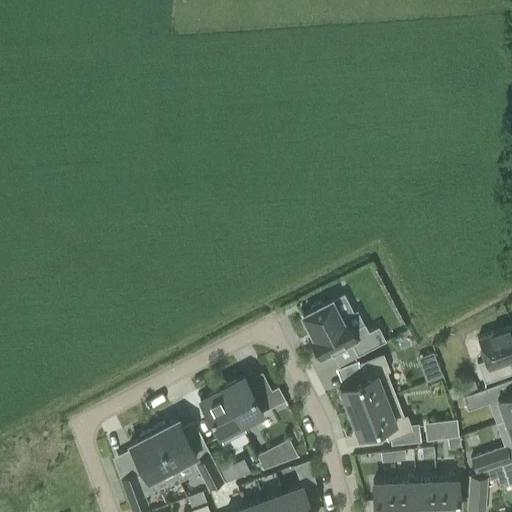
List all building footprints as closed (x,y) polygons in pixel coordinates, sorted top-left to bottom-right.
[(385,340),(377,325),(367,330),(363,322),(350,329),(343,316),(339,317),(330,299),(322,302),(318,301),(310,305),(309,310),(301,313),(316,341),(313,342),(312,342),(319,357),(349,341),(356,354),(385,340)] [(511,358),(511,324),(476,338),(484,359),(476,362),(483,382),(511,371),(511,370),(508,360),(511,358)] [(339,388),(348,411),(394,393),(385,371),(389,370),(382,352),(357,362),(363,378),(339,388)] [(221,387),(239,422),(240,422),(284,399),(277,384),(254,396),(243,375),(221,387)] [(221,387),(199,399),(222,442),(244,430),(240,422),(239,422),(221,387)] [(489,401),(484,387),(461,395),(466,409),(489,401)] [(511,416),(511,390),(496,396),(504,419),(511,416)] [(394,393),(348,411),(357,434),(381,425),(387,439),(412,429),(406,414),(402,415),(394,393)] [(195,453),(177,418),(164,424),(163,421),(151,427),(171,466),(170,466),(172,470),(188,462),(186,458),(195,453)] [(171,466),(151,427),(138,434),(140,437),(128,443),(142,470),(136,473),(135,471),(119,477),(131,509),(147,503),(143,494),(153,489),(149,482),(161,476),(159,472),(170,466),(171,466)] [(458,435),(446,437),(448,446),(460,444),(458,435)] [(262,466),(295,454),(288,437),(256,450),(262,466)] [(432,444),(420,446),(421,455),(433,454),(432,444)] [(510,460),(504,445),(469,457),(475,472),(500,463),(510,460)] [(403,448),(391,449),(392,459),(404,457),(403,448)] [(391,449),(379,450),(380,460),(392,459),(391,449)] [(216,465),(209,452),(193,460),(207,488),(223,479),(216,465)] [(228,458),(216,465),(223,479),(224,481),(237,476),(231,463),(228,458)] [(511,459),(510,460),(500,463),(507,483),(511,481),(511,459)] [(275,470),(280,484),(297,478),(292,464),(275,470)] [(434,478),(435,511),(456,511),(455,473),(433,473),(433,478),(434,478)] [(393,480),(394,511),(414,511),(413,479),(415,479),(414,474),(392,475),(392,480),(393,480)] [(465,511),(466,511),(483,511),(487,476),(468,475),(465,511)] [(415,479),(413,479),(414,511),(435,511),(434,478),(433,478),(415,479)] [(394,511),(393,480),(392,480),(372,481),(372,511),(394,511)] [(282,491),(289,511),(312,511),(302,484),(282,491)] [(213,486),(202,491),(205,499),(216,494),(213,486)] [(262,499),(267,511),(289,511),(282,491),(262,499)] [(243,506),(245,511),(267,511),(262,499),(243,506)] [(209,511),(206,503),(182,511),(209,511)]
